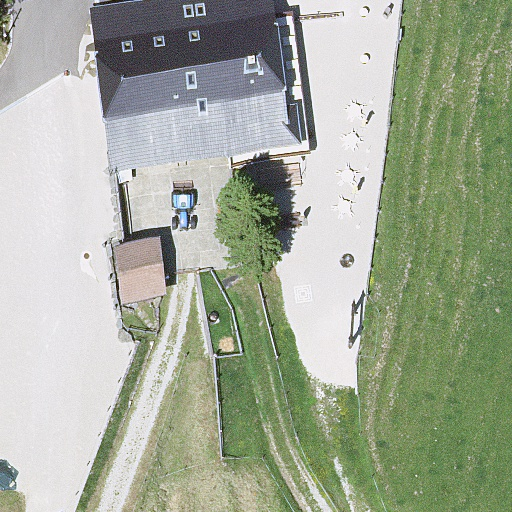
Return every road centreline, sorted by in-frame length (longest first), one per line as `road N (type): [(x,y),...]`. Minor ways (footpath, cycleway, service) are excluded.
road 1 (track): [(38,511),(81,0)]
road 2 (track): [(109,511),(184,294),(185,180)]
road 3 (track): [(188,227),(237,284),(280,442),(316,511)]
